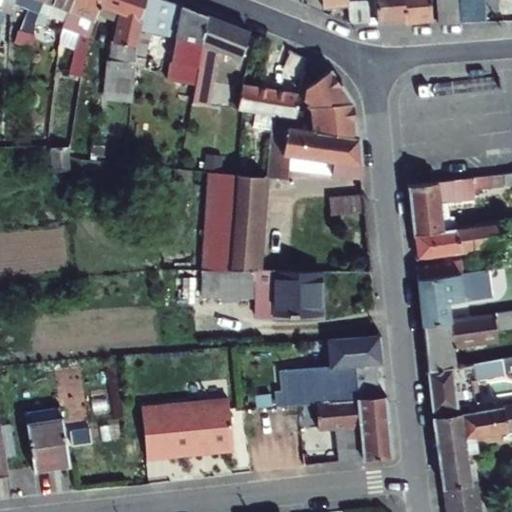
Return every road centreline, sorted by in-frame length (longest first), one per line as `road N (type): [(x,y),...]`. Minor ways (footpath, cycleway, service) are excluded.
road 1 (tertiary): [(415,478),(369,59)]
road 2 (residential): [(114,511),(415,478)]
road 3 (tertiary): [(369,59),(221,0)]
road 4 (residential): [(511,49),(369,59)]
